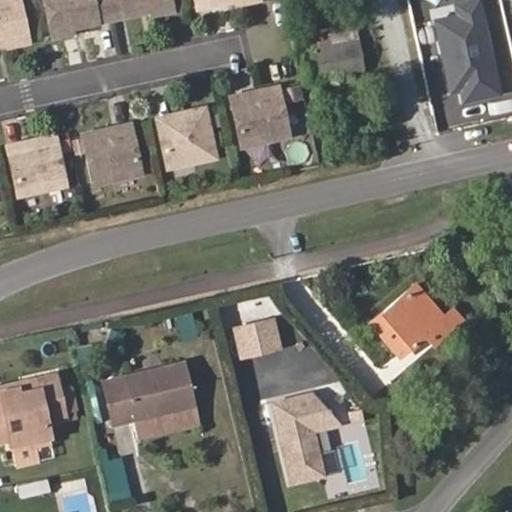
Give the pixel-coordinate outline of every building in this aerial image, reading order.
[(7,46),(27,41),(18,0),(0,0),(0,42),(6,41),(7,46)] [(111,18),(106,0),(44,0),(52,36),(72,32),(71,27),(111,18)] [(106,0),(111,18),(151,10),(152,14),(172,10),(169,0),(106,0)] [(500,95),(499,89),(501,88),(481,0),(459,0),(449,2),(452,15),(431,19),(448,95),(457,93),(460,104),(500,95)] [(364,69),(354,22),(308,32),(312,49),(302,51),(309,81),(364,69)] [(247,98),(246,93),(230,97),(241,146),(288,135),(277,86),(257,91),(258,95),(247,98)] [(174,119),(173,114),(157,118),(168,167),(215,157),(204,108),(184,112),(185,116),(174,119)] [(103,134),(103,130),(82,134),(93,183),(140,173),(130,124),(113,127),(114,132),(103,134)] [(24,146),(23,142),(7,146),(18,195),(65,184),(54,135),(34,140),(35,144),(24,146)] [(117,193),(141,188),(140,178),(115,183),(117,193)] [(463,320),(451,307),(442,315),(414,283),(380,312),(390,324),(379,333),(399,357),(425,335),(433,345),(463,320)] [(390,324),(380,312),(369,322),(379,333),(390,324)] [(273,316),(227,327),(235,360),(281,348),(273,316)] [(192,403),(183,362),(102,381),(111,423),(133,418),(192,403)] [(59,390),(55,374),(27,380),(30,389),(20,391),(19,386),(0,390),(0,440),(8,438),(10,444),(50,436),(46,421),(65,417),(63,409),(59,390)] [(30,389),(27,380),(0,385),(0,390),(19,386),(20,391),(30,389)] [(75,407),(71,387),(59,390),(63,409),(75,407)] [(343,425),(312,391),(267,402),(287,487),(325,478),(324,474),(319,452),(314,432),(343,425)] [(197,423),(192,403),(133,418),(138,437),(197,423)] [(319,452),(324,474),(338,470),(333,449),(319,452)] [(129,496),(120,457),(101,462),(110,501),(129,496)]
